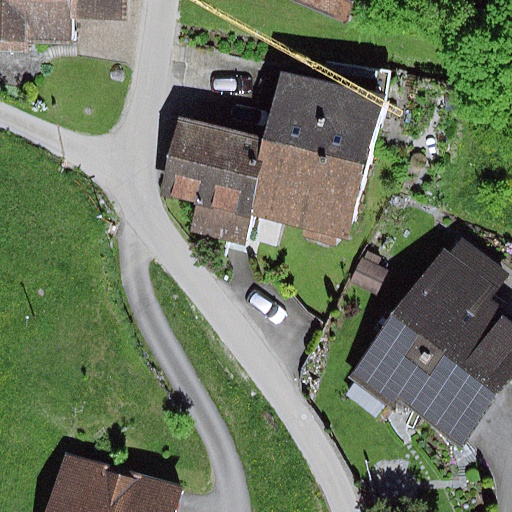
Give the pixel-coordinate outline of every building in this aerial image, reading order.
[(127,0),(0,0),(0,52),(41,54),(41,40),(89,42),(90,17),(126,19),(127,0)] [(362,0),(300,0),(353,22),(362,0)] [(294,76),(282,138),(387,163),(405,96),(394,93),(397,72),(329,62),(325,81),(294,76)] [(264,214),(282,138),(192,118),(174,195),(207,202),(201,232),(255,244),(264,214)] [(387,163),(282,138),(264,214),(311,227),(334,255),(340,247),(343,235),(365,242),(387,163)] [(379,236),(355,282),(380,295),(403,248),(379,236)] [(510,288),(451,247),(363,373),(473,450),(511,394),(511,327),(492,314),(510,288)] [(180,511),(185,494),(76,469),(66,511),(180,511)]
